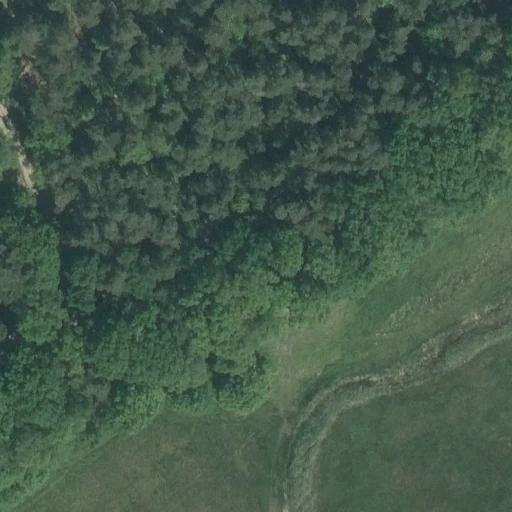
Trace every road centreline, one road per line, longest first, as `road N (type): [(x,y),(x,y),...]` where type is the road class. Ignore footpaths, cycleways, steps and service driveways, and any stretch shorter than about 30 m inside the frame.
road 1 (track): [(0,332),(61,288),(0,129)]
road 2 (track): [(53,294),(204,354),(220,406)]
